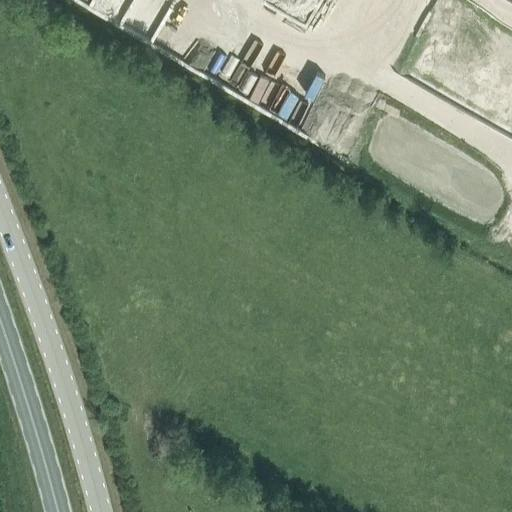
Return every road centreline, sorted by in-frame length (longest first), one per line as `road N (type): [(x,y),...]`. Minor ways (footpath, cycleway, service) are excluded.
road 1 (tertiary): [(100,511),(0,211)]
road 2 (primary): [(59,511),(0,319)]
